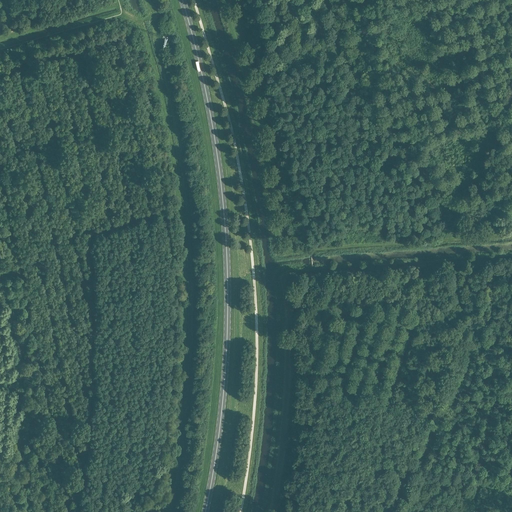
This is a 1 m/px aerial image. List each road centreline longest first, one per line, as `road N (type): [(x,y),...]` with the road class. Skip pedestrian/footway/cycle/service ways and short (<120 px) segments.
road 1 (secondary): [(182,0),(216,147),(226,241),(223,388),(205,511)]
road 2 (track): [(504,236),(297,248),(285,239),(229,0)]
road 3 (track): [(511,235),(445,201),(354,88),(325,0)]
road 4 (track): [(313,273),(288,275),(294,403),(281,429),(269,511)]
road 5 (track): [(313,269),(511,259)]
